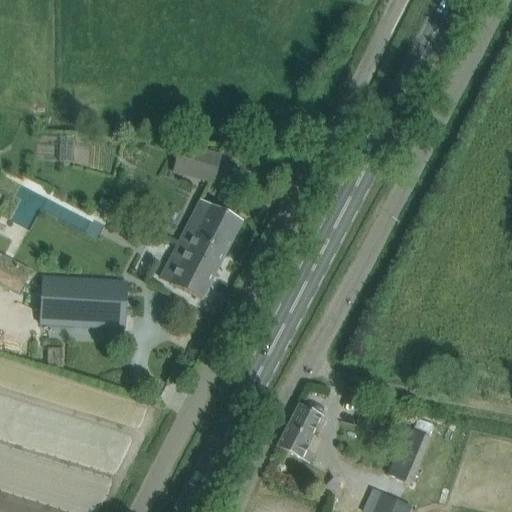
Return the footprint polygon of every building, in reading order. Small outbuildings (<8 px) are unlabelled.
[(64,164),(77,164),(78,142),(65,142),(64,164)] [(176,161),(186,164),(183,176),(213,183),(220,156),(180,146),(176,161)] [(159,279),(202,301),(242,224),(199,201),(159,279)] [(101,220),(93,245),(125,255),(133,229),(101,220)] [(0,257),(0,284),(19,294),(28,276),(18,271),(19,268),(0,257)] [(42,278),(40,327),(126,331),(128,282),(42,278)] [(115,487),(125,486),(145,401),(145,397),(32,371),(34,384),(26,385),(24,372),(19,396),(37,400),(40,423),(47,393),(52,426),(60,395),(64,428),(68,413),(80,411),(79,416),(85,458),(87,469),(97,468),(108,471),(69,476),(115,487)] [(323,419),(298,407),(277,447),(309,464),(313,456),(306,452),(323,419)] [(393,474),(410,481),(429,437),(411,429),(393,474)] [(376,511),(397,511),(401,504),(384,496),(376,511)]
